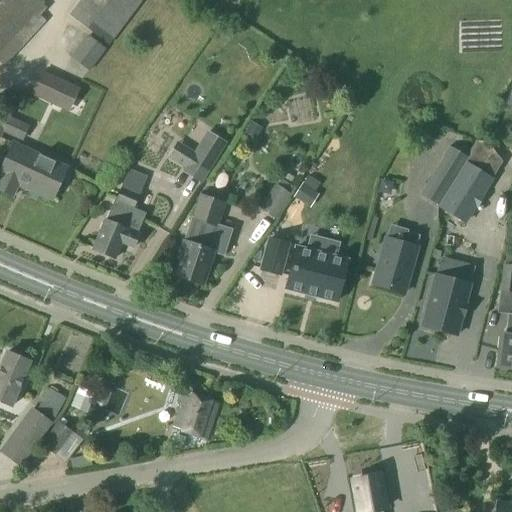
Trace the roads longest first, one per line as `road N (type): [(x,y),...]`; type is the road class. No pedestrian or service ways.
road 1 (residential): [(0,499),(287,446),(309,423),(324,377)]
road 2 (primary): [(324,377),(135,320),(0,266)]
road 3 (primary): [(511,411),(324,377)]
